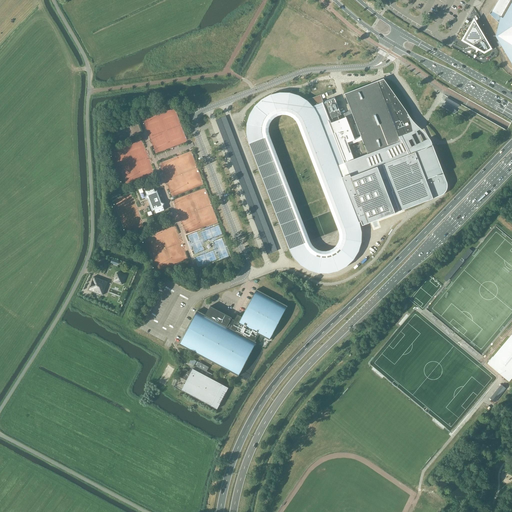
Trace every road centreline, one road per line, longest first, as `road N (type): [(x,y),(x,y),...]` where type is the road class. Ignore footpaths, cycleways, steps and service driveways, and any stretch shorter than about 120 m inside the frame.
road 1 (trunk): [(511,143),(272,387),(237,448),(220,511)]
road 2 (trunk): [(233,511),(253,445),(284,393),(511,164)]
road 3 (unclassified): [(203,292),(242,277),(246,262),(197,114),(304,72),(380,64),(394,44)]
road 4 (unclassified): [(88,91),(87,257),(0,410)]
road 5 (unclassified): [(0,434),(145,511)]
road 6 (secondary): [(511,96),(401,31)]
